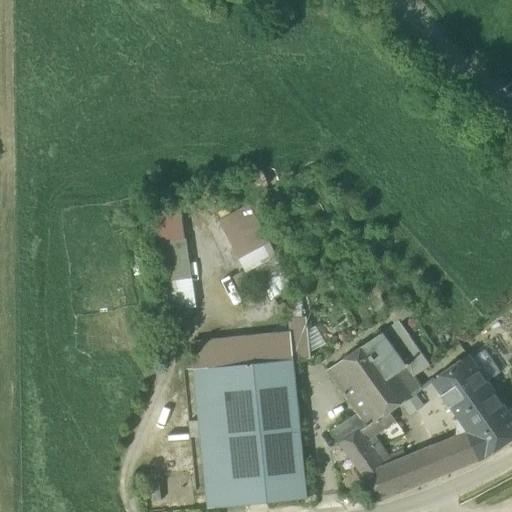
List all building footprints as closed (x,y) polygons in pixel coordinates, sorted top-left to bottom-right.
[(260,171),(233,182),(240,197),(266,186),(260,171)] [(243,273),(246,271),(273,256),(248,204),(220,222),(243,273)] [(149,211),(164,310),(192,306),(177,207),(149,211)] [(273,256),(246,271),(260,286),(283,274),(285,273),(276,255),(273,256)] [(260,286),(268,302),(291,290),(283,274),(260,286)] [(257,307),(268,302),(260,286),(248,291),(257,307)] [(192,306),(164,310),(162,313),(163,332),(183,329),(192,306)] [(293,360),(293,361),(310,359),(306,318),(288,320),(289,334),(290,334),(293,360)] [(399,321),(381,333),(329,370),(354,405),(406,368),(414,378),(430,366),(399,321)] [(193,370),(207,509),(307,499),(293,361),(293,360),(290,334),(289,334),(190,343),(193,370)] [(468,432),(486,458),(511,439),(511,418),(469,356),(438,377),(433,381),(468,432)] [(362,416),(353,422),(337,433),(343,442),(359,431),(360,433),(389,413),(422,389),(414,378),(406,368),(354,405),(362,416)] [(389,413),(360,433),(359,431),(343,442),(340,443),(363,476),(383,467),(392,463),(374,436),(395,422),(389,413)] [(429,448),(439,477),(486,458),(468,432),(429,448)] [(363,476),(380,501),(424,483),(439,477),(429,448),(414,454),(392,463),(383,467),(363,476)]
